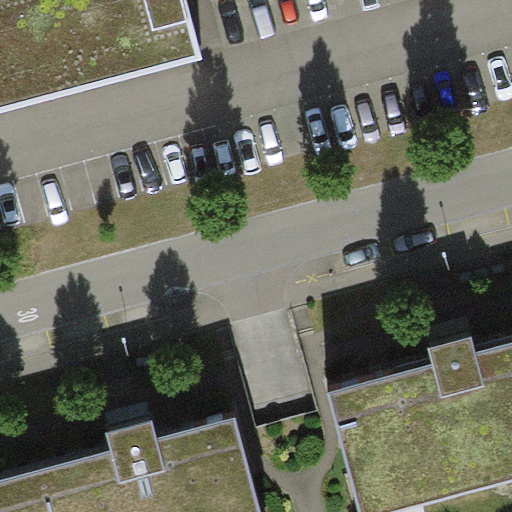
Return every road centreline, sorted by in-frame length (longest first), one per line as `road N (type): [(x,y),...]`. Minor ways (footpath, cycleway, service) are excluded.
road 1 (residential): [(0,320),(511,175)]
road 2 (unknown): [(289,511),(324,464),(324,425),(270,243)]
